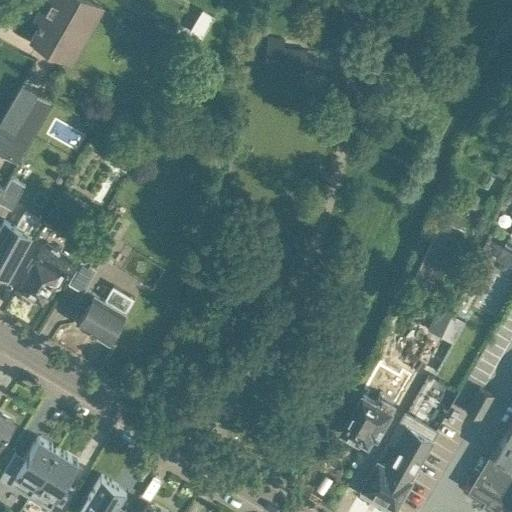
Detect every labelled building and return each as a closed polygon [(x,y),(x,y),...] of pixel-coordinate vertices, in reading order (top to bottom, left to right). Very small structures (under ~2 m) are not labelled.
[(103,5),(93,0),(46,0),(40,11),(44,14),(38,25),(39,25),(32,39),(73,61),(103,5)] [(188,46),(202,37),(195,27),(191,29),(193,32),(183,39),(188,46)] [(304,69),(305,66),(307,50),(283,46),(284,38),(268,36),(265,65),(304,69)] [(23,81),(6,111),(35,128),(52,97),(23,81)] [(0,149),(18,159),(27,143),(35,128),(6,111),(0,121),(0,149)] [(0,198),(12,177),(10,176),(4,187),(0,185),(0,198)] [(26,185),(12,177),(0,198),(0,202),(12,209),(26,185)] [(81,259),(96,268),(123,217),(108,209),(81,259)] [(0,225),(0,271),(7,275),(30,234),(3,219),(0,225)] [(428,235),(400,290),(424,301),(450,245),(428,235)] [(502,246),(511,251),(511,237),(508,236),(502,246)] [(46,242),(18,284),(41,298),(45,291),(49,294),(56,284),(59,285),(74,259),(46,242)] [(76,320),(109,340),(126,312),(84,286),(76,300),(85,305),(76,320)] [(442,293),(426,327),(441,334),(451,311),(456,300),(442,293)] [(451,311),(441,334),(452,339),(464,318),(451,311)] [(386,416),(393,400),(404,380),(392,374),(381,393),(380,393),(376,401),(362,393),(341,428),(357,437),(358,435),(366,440),(372,430),(376,433),(386,416)] [(479,385),(466,408),(479,416),(493,393),(479,385)] [(0,446),(2,444),(0,442),(0,440),(13,419),(0,411),(0,446)] [(391,508),(394,504),(432,437),(431,437),(436,428),(416,416),(411,425),(400,419),(362,485),(363,486),(360,491),(391,508)] [(511,420),(475,482),(511,504),(511,420)] [(0,478),(27,495),(56,448),(36,435),(23,457),(13,451),(0,472),(0,478)] [(56,448),(27,495),(54,511),(58,511),(73,487),(64,481),(77,460),(56,448)] [(123,511),(126,509),(117,503),(126,488),(101,473),(79,509),(84,511),(123,511)] [(165,511),(147,501),(140,511),(165,511)]
